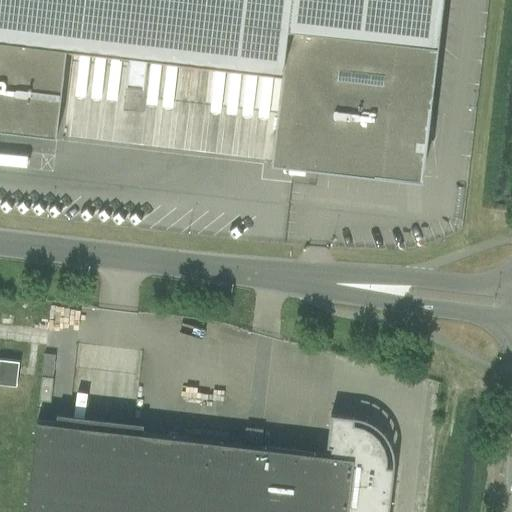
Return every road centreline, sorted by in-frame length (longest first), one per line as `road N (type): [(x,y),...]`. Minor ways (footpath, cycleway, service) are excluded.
road 1 (unclassified): [(373,288),(0,243)]
road 2 (unclassified): [(373,288),(414,307),(511,324)]
road 3 (unclassified): [(511,282),(373,288)]
road 4 (unknown): [(0,159),(127,175)]
